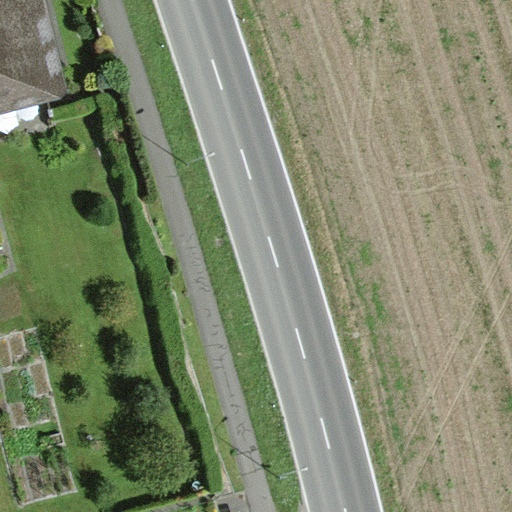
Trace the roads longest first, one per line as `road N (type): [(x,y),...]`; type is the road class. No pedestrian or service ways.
road 1 (track): [(259,511),(103,0)]
road 2 (primary): [(347,511),(275,252),(192,0)]
